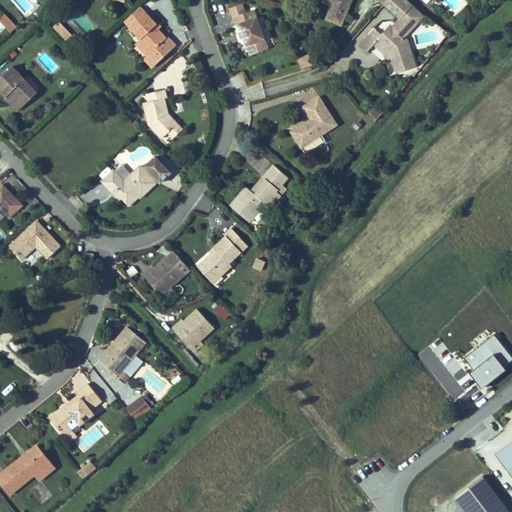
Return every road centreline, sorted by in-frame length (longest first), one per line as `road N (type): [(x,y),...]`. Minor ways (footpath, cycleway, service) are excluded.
road 1 (residential): [(104,241),(141,237),(170,219),(225,133),(226,95),(192,0)]
road 2 (residential): [(104,241),(95,305),(74,350),(0,420)]
road 3 (residential): [(511,394),(399,481),(392,511)]
road 4 (residential): [(0,143),(77,225),(104,241)]
road 5 (unknown): [(226,95),(349,61)]
